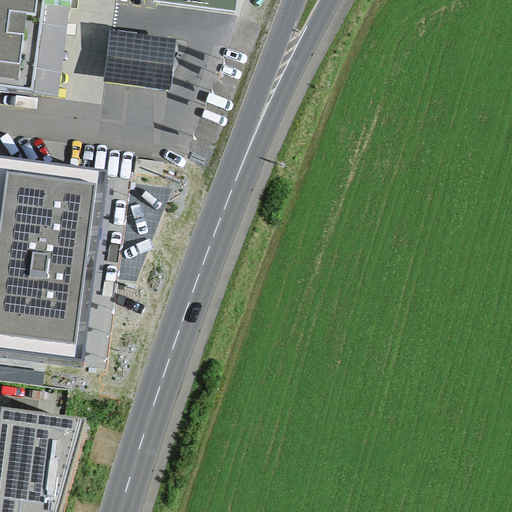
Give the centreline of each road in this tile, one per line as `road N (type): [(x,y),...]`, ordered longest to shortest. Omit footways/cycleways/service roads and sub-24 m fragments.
road 1 (track): [(184,511),(277,237),(362,32),(383,0)]
road 2 (primary): [(120,511),(189,300),(315,0)]
